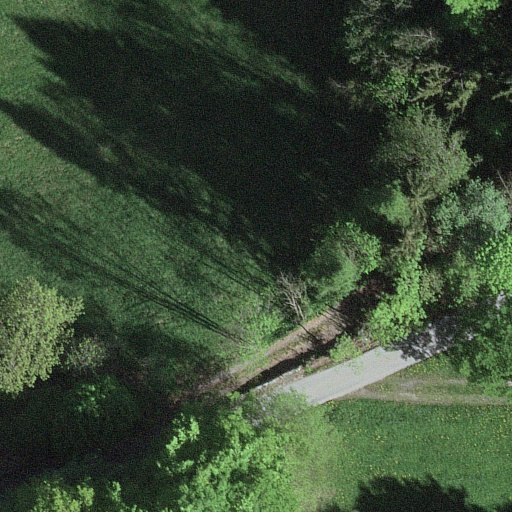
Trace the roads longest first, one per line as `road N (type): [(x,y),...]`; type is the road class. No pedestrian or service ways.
road 1 (track): [(156,450),(511,173)]
road 2 (unclassified): [(511,305),(156,450)]
road 3 (track): [(156,450),(0,509)]
